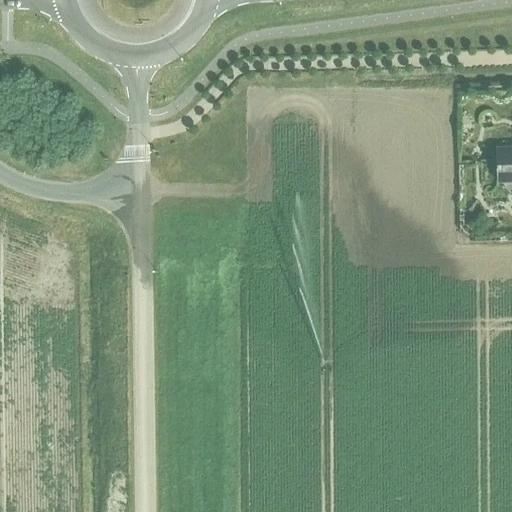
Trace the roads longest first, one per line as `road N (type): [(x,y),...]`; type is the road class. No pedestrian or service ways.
road 1 (unclassified): [(144,511),(139,193)]
road 2 (unclassified): [(0,173),(42,191),(139,193)]
road 3 (unclassified): [(139,193),(136,55)]
